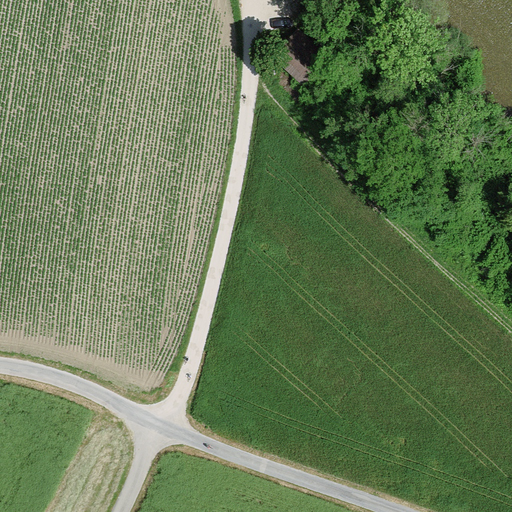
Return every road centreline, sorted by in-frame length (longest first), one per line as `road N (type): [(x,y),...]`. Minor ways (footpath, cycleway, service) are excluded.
road 1 (track): [(244,0),(250,78),(230,199),(198,341),(160,427)]
road 2 (unclassified): [(160,427),(397,511)]
road 3 (unclassified): [(0,364),(63,379),(160,427)]
